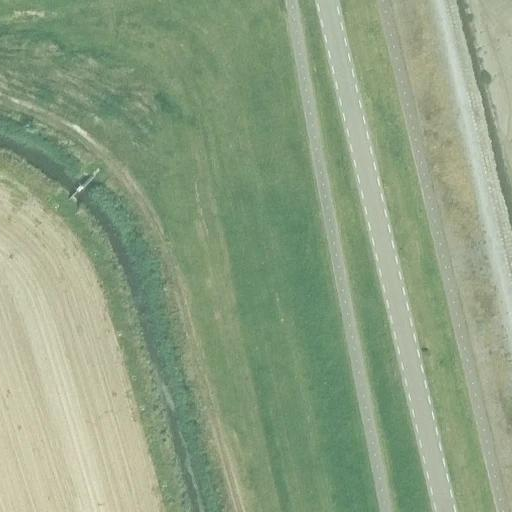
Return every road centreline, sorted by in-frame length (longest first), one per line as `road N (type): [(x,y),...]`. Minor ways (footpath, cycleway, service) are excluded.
road 1 (tertiary): [(324,0),(444,511)]
road 2 (track): [(236,511),(157,235),(102,165),(0,104)]
